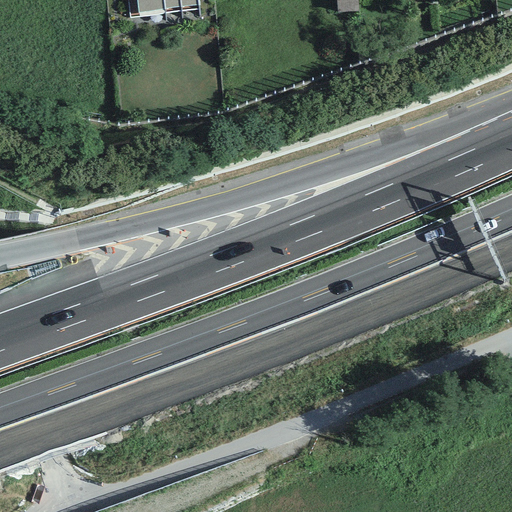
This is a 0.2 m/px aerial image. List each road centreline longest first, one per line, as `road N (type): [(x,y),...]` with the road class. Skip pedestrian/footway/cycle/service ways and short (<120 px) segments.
road 1 (motorway): [(511,141),(0,340)]
road 2 (motorway): [(0,423),(511,225)]
road 3 (motorway): [(511,124),(0,256)]
